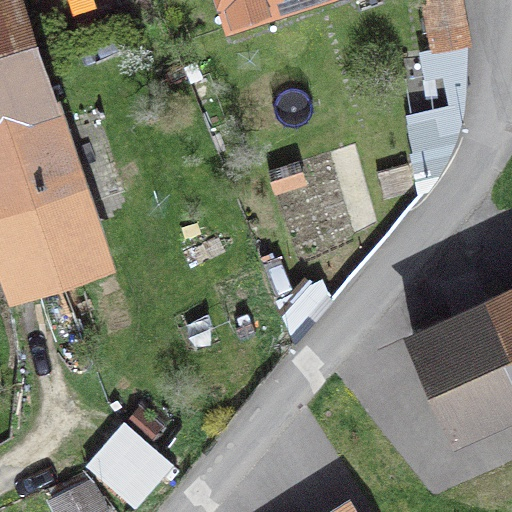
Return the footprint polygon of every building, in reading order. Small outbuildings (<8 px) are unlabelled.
[(18,0),(0,0),(0,255),(13,293),(106,262),(18,0)] [(220,0),(228,25),(306,0),(220,0)] [(424,0),(433,48),(466,41),(458,0),(424,0)] [(444,161),(462,108),(411,115),(417,157),(412,158),(416,184),(425,189),(444,161)] [(511,289),(412,335),(456,434),(511,408),(511,289)] [(124,421),(87,464),(135,505),(172,462),(124,421)] [(101,511),(82,473),(49,487),(62,511),(101,511)]
